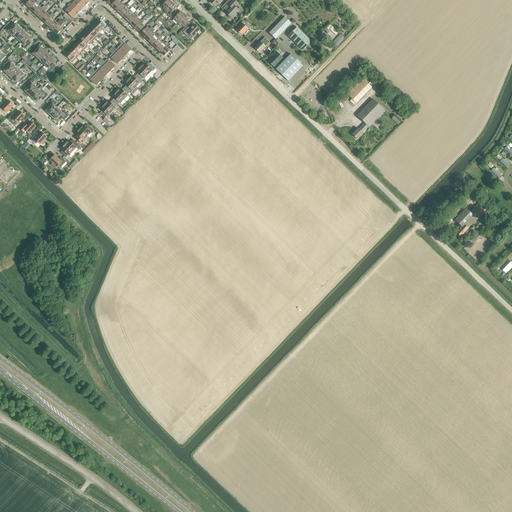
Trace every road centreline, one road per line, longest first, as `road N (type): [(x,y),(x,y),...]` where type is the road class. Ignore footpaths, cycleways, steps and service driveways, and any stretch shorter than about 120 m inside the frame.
road 1 (primary): [(190,511),(0,359)]
road 2 (residential): [(359,166),(188,0)]
road 3 (primary): [(0,372),(178,511)]
road 4 (unclassified): [(511,310),(359,166)]
road 5 (residential): [(0,81),(59,136),(144,50)]
road 6 (unclassified): [(134,511),(0,417)]
road 7 (residential): [(99,6),(57,49),(11,5)]
